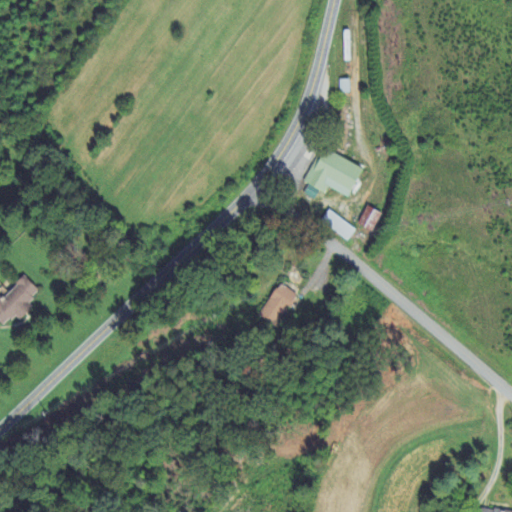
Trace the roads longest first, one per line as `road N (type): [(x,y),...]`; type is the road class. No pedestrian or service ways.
road 1 (residential): [(0,427),(254,186),(298,118),(332,0)]
road 2 (residential): [(511,405),(254,186)]
